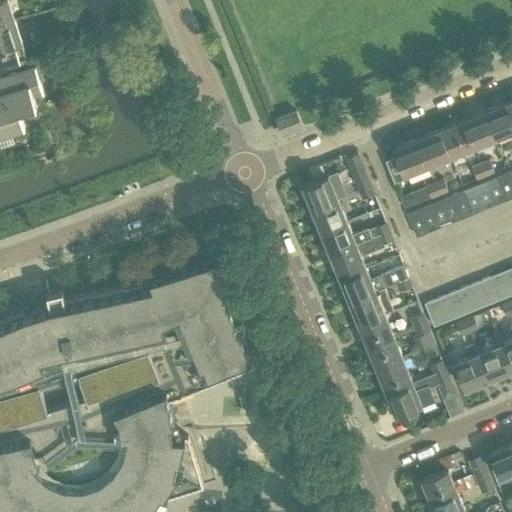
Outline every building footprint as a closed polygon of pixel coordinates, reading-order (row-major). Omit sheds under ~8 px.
[(0,0),(0,24),(14,20),(7,0),(0,0)] [(0,67),(26,59),(14,20),(0,24),(0,67)] [(33,97),(42,94),(35,69),(0,79),(0,136),(24,129),(19,113),(36,108),(33,97)] [(511,112),(508,102),(485,111),(495,137),(511,130),(511,112)] [(282,133),(302,125),(296,111),(276,119),(282,133)] [(485,111),(462,121),(472,146),(495,137),(485,111)] [(462,121),(439,130),(450,155),(472,146),(462,121)] [(439,130),(416,139),(427,164),(450,155),(439,130)] [(396,156),(385,160),(394,182),(405,178),(403,174),(427,164),(416,139),(393,148),(396,156)] [(371,185),(362,163),(358,153),(346,158),(359,189),(371,185)] [(489,158),(479,162),(485,176),(495,172),(494,171),(489,158)] [(479,162),(471,165),(476,179),(477,179),(485,176),(479,162)] [(348,194),(338,171),(303,185),(312,209),(338,198),(348,194)] [(506,202),(511,199),(511,185),(507,173),(496,178),(506,202)] [(443,177),(434,181),(439,194),(448,190),(443,177)] [(495,206),(506,202),(496,178),(485,182),(495,206)] [(434,181),(425,184),(430,197),(439,194),(434,181)] [(484,211),(495,206),(485,182),(474,187),(484,211)] [(363,198),(374,193),(371,185),(359,189),(363,198)] [(472,215),(484,211),(474,187),(463,191),(472,215)] [(461,220),(472,215),(463,191),(452,196),(461,220)] [(450,224),(461,220),(452,196),(441,200),(450,224)] [(322,231),(348,221),(338,198),(312,209),(322,231)] [(439,229),(450,224),(441,200),(430,205),(439,229)] [(428,233),(439,229),(430,205),(419,209),(428,233)] [(418,237),(428,233),(419,209),(408,213),(418,237)] [(322,231),(331,255),(380,235),(377,225),(369,228),(369,227),(353,233),(348,221),(322,231)] [(380,235),(390,231),(386,221),(377,225),(380,235)] [(393,239),(390,231),(380,235),(384,243),(393,239)] [(385,245),(384,243),(380,235),(331,255),(340,277),(366,267),(361,255),(385,245)] [(0,475),(1,475),(5,486),(0,487),(0,511),(154,511),(160,508),(168,495),(204,484),(188,435),(173,434),(171,422),(174,421),(169,398),(175,396),(183,393),(254,363),(254,362),(249,351),(239,327),(246,324),(242,315),(236,317),(228,300),(234,297),(231,289),(230,289),(219,254),(151,275),(151,278),(65,297),(63,287),(50,290),(48,291),(51,306),(31,312),(28,306),(27,307),(0,317),(0,475)] [(366,267),(340,277),(350,300),(385,286),(396,282),(408,277),(404,267),(403,264),(370,277),(366,267)] [(511,295),(511,267),(502,272),(511,295)] [(500,300),(511,295),(502,272),(490,276),(500,300)] [(488,305),(500,300),(490,276),(479,281),(488,305)] [(408,277),(396,282),(399,290),(412,285),(408,277)] [(478,309),(488,305),(479,281),(468,285),(478,309)] [(468,313),(478,309),(468,285),(458,289),(468,313)] [(385,286),(350,300),(359,323),(385,313),(394,309),(385,286)] [(456,318),(468,313),(458,289),(447,294),(456,318)] [(446,322),(456,318),(447,294),(436,298),(446,322)] [(435,326),(446,322),(436,298),(425,303),(435,326)] [(511,306),(509,301),(501,304),(506,316),(511,314),(511,306)] [(414,327),(427,321),(424,312),(411,318),(414,327)] [(368,346),(394,335),(384,313),(359,323),(368,346)] [(473,315),(464,319),(469,332),(479,328),(473,315)] [(464,319),(456,323),(461,336),(469,332),(464,319)] [(418,336),(431,330),(427,321),(414,327),(418,336)] [(511,330),(511,338),(500,343),(510,369),(511,368),(511,325),(510,326),(511,330)] [(378,369),(403,359),(394,335),(368,346),(378,369)] [(469,356),(454,362),(464,387),(488,378),(478,352),(474,342),(465,345),(469,356)] [(478,352),(488,378),(510,369),(500,343),(478,352)] [(387,392),(412,382),(403,359),(378,369),(387,392)] [(433,373),(446,368),(442,359),(429,364),(433,373)] [(412,382),(387,392),(396,415),(422,405),(433,400),(428,386),(437,383),(440,389),(451,385),(452,384),(446,368),(433,373),(412,382)] [(511,442),(490,452),(494,462),(500,477),(501,477),(511,472),(511,442)] [(478,484),(491,479),(481,454),(468,459),(478,484)] [(320,474),(331,471),(328,464),(318,468),(320,474)] [(458,492),(453,481),(448,468),(422,479),(432,503),(458,492)] [(482,492),(494,487),(491,479),(478,484),(482,492)] [(435,511),(465,511),(458,492),(432,503),(435,511)]
